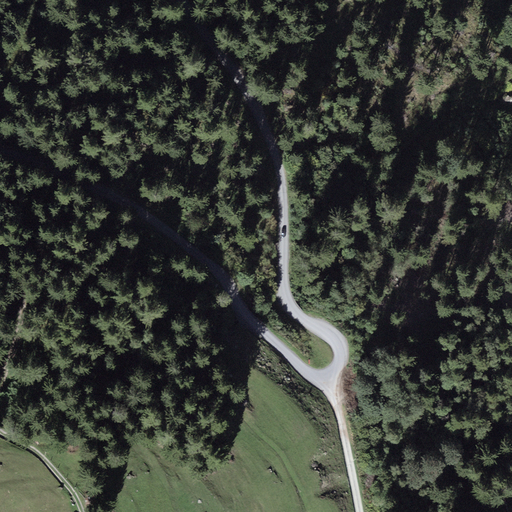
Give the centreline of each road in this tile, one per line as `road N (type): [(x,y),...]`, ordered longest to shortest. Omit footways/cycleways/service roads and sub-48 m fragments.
road 1 (unclassified): [(187,0),(267,121),(285,201),(286,300),(337,344),(340,364),(331,374),(307,372),(250,319),(217,271),(166,228),(0,147)]
road 2 (track): [(331,374),(356,511)]
